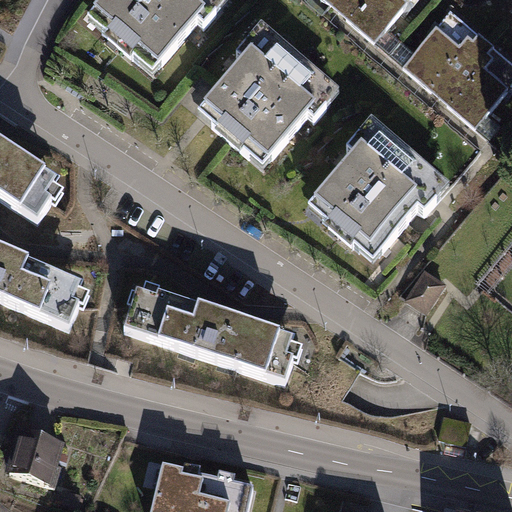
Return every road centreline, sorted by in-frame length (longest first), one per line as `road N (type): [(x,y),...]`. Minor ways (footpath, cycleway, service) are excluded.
road 1 (residential): [(511,421),(23,99),(30,47),(58,0)]
road 2 (residential): [(511,498),(12,380)]
